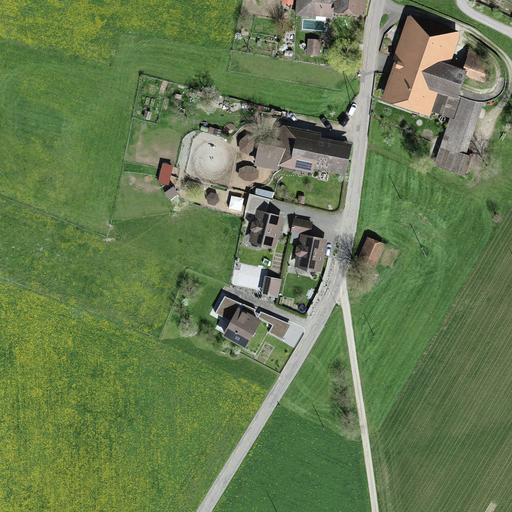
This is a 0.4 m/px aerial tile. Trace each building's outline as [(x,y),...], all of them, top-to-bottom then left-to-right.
[(363,15),(363,0),(299,0),(299,18),(331,19),(331,2),(335,2),(335,11),(340,11),(340,15),(363,15)] [(459,34),(410,18),(382,101),(428,116),(429,112),(436,91),(456,98),(463,77),(464,74),(447,68),(459,34)] [(320,42),(308,42),(307,55),(320,56),(320,42)] [(494,62),(471,54),(464,74),(463,77),(486,85),(494,62)] [(465,157),(482,107),(456,98),(436,91),(429,112),(450,119),(434,167),(465,177),(471,159),(465,157)] [(344,175),(350,147),(319,142),(320,136),(280,128),(279,136),(274,165),(294,169),(294,166),(344,175)] [(281,219),(258,213),(251,243),(274,249),(281,219)] [(311,224),(294,221),(292,233),(309,236),(311,224)] [(320,272),(326,242),(302,237),(296,267),(320,272)] [(384,248),(368,241),(358,264),(374,271),(384,248)] [(277,298),(281,282),(266,279),(263,295),(277,298)] [(233,307),(214,296),(206,311),(225,321),(233,307)] [(259,323),(239,311),(223,338),(244,349),(259,323)]
